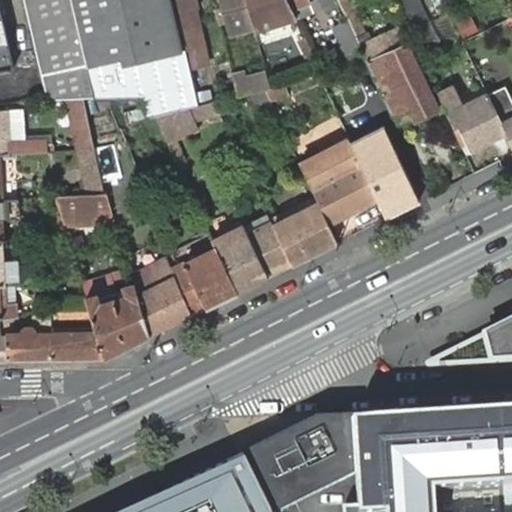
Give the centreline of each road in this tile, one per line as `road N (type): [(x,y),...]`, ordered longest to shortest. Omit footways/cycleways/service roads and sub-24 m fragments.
road 1 (primary): [(511,206),(151,384)]
road 2 (primary): [(0,498),(314,344)]
road 3 (residential): [(511,381),(353,389),(327,372),(314,344)]
road 4 (primary): [(314,344),(511,246)]
road 5 (primary): [(151,384),(0,460)]
road 6 (residential): [(151,384),(0,387)]
